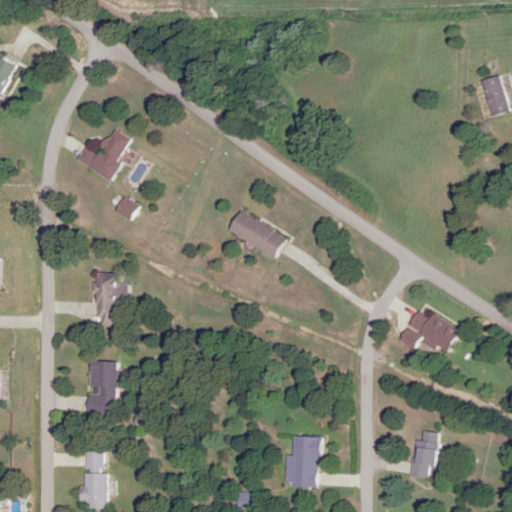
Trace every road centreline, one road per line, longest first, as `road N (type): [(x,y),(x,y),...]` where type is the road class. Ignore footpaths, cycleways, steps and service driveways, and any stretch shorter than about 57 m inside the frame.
road 1 (residential): [(511,330),(39,0)]
road 2 (residential): [(105,46),(69,102),(48,158),(46,511)]
road 3 (residential): [(417,264),(388,300),(371,344),(369,511)]
